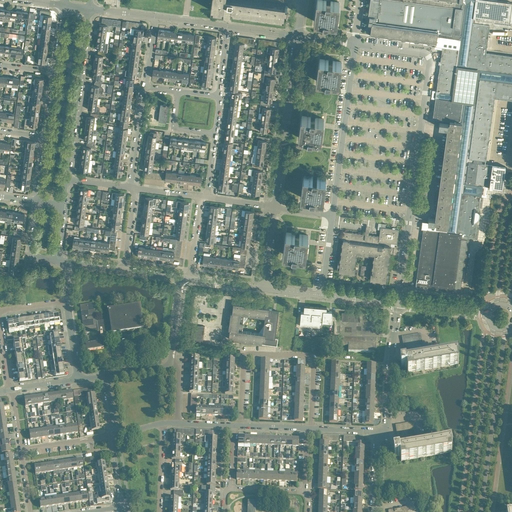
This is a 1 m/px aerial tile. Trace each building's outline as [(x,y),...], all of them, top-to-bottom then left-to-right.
[(212,0),(213,1),(212,1),(213,1),(212,9),(211,9),(211,10),(223,12),(224,5),(232,6),(231,11),(232,11),(240,12),(241,13),(241,12),(249,13),(249,14),(249,13),(257,14),(257,15),(258,15),(258,14),(266,15),(266,16),(267,16),(267,15),(275,16),(275,17),(283,18),(284,18),(286,5),(246,0),(212,0)] [(339,6),(339,2),(321,0),(317,0),(317,3),(318,3),(316,18),(315,18),(315,21),(337,24),(337,21),(336,20),(338,6),(339,6)] [(461,36),(465,4),(464,1),(462,1),(462,0),(370,0),(368,16),(370,16),(369,20),(368,23),(372,24),(370,35),(398,39),(402,36),(407,36),(437,40),(438,31),(452,33),(451,35),(453,37),(459,38),(461,36)] [(511,2),(491,0),(475,0),(474,10),(511,15),(511,2)] [(39,14),(39,20),(42,20),(51,21),(51,15),(50,15),(51,11),(40,10),(40,11),(39,11),(39,13),(39,14)] [(511,27),(511,15),(474,10),(473,22),(490,25),(511,27)] [(488,39),(490,25),(473,22),(471,36),(488,39)] [(486,50),(487,43),(470,41),(469,48),(486,50)] [(97,42),(96,48),(98,48),(98,52),(106,52),(107,53),(108,43),(97,42)] [(450,48),(443,47),(442,47),(440,49),(439,54),(458,56),(459,49),(458,47),(452,46),(450,48)] [(485,57),(486,53),(486,50),(469,48),(468,55),(485,57)] [(105,56),(106,52),(98,52),(98,55),(95,55),(94,61),(103,62),(104,56),(105,56)] [(497,71),(500,54),(486,53),(485,57),(484,70),(497,71)] [(458,63),(458,56),(439,54),(441,57),(441,61),(458,63)] [(505,72),(507,55),(500,54),(497,71),(505,72)] [(484,70),(485,57),(468,55),(467,67),(484,70)] [(34,56),(33,62),(37,62),(36,65),(44,66),(44,63),(45,63),(46,57),(37,56),(34,56)] [(341,65),(342,62),(320,59),(319,62),(321,63),(319,77),(317,77),(317,81),(339,84),(339,80),(338,80),(340,65),(341,65)] [(277,66),(268,65),(265,64),(264,73),(275,75),(275,72),(276,72),(277,66)] [(455,82),(456,73),(439,71),(438,80),(455,82)] [(100,79),(101,74),(93,73),(92,79),(95,79),(95,82),(102,83),(102,80),(100,79)] [(274,84),(275,78),(274,78),(275,75),(264,73),(263,82),(266,83),(274,84)] [(202,84),(201,89),(208,90),(209,85),(210,86),(211,79),(203,78),(202,84)] [(495,90),(497,81),(477,78),(476,88),(495,90)] [(454,93),(455,82),(438,80),(437,91),(454,93)] [(509,100),(511,83),(497,81),(495,90),(494,98),(509,100)] [(103,87),(101,86),(102,83),(95,82),(95,86),(91,85),(90,91),(99,92),(101,93),(103,92),(104,91),(104,89),(103,88),(103,87)] [(494,98),(495,90),(476,88),(475,95),(494,98)] [(272,102),(273,96),(264,95),(264,101),(261,100),(261,103),(270,105),(271,102),(272,102)] [(493,105),(494,100),(494,98),(475,95),(474,102),(493,105)] [(464,101),(436,98),(433,118),(440,119),(462,122),(464,101)] [(492,117),(493,105),(474,102),(472,114),(492,117)] [(97,108),(97,104),(89,103),(88,109),(91,109),(91,113),(99,114),(100,109),(97,108)] [(160,104),(159,113),(158,121),(166,122),(168,105),(166,105),(166,104),(163,103),(163,105),(160,104)] [(270,114),(271,108),(270,108),(270,105),(261,103),(259,113),(262,113),(270,114)] [(99,117),(99,114),(91,113),(90,116),(87,116),(86,122),(95,123),(95,117),(99,117)] [(491,126),(492,117),(472,114),(471,123),(491,126)] [(324,122),(324,119),(302,116),(302,119),(303,119),(301,134),(300,134),(299,137),(321,140),(322,137),(321,137),(323,122),(324,122)] [(37,126),(38,120),(29,119),(25,119),(24,128),(35,129),(36,126),(37,126)] [(460,132),(462,122),(440,119),(439,127),(449,128),(449,130),(460,132)] [(489,140),(491,126),(471,123),(469,138),(489,140)] [(459,141),(460,132),(449,130),(447,140),(459,141)] [(156,142),(157,136),(157,133),(150,132),(150,135),(148,135),(148,141),(156,142)] [(93,138),(93,135),(85,134),(84,140),(87,140),(87,144),(95,145),(96,139),(93,138)] [(266,146),(267,140),(266,140),(266,137),(257,136),(256,139),(259,139),(258,145),(266,146)] [(488,147),(489,140),(469,138),(468,145),(488,147)] [(458,151),(459,141),(447,140),(446,149),(458,151)] [(95,148),(95,145),(87,144),(86,147),(83,146),(82,152),(90,154),(91,148),(95,148)] [(486,161),(488,147),(468,145),(467,158),(469,158),(469,161),(471,162),(471,159),(485,160),(486,161)] [(457,160),(458,151),(446,149),(445,159),(457,160)] [(264,164),(265,159),(256,157),(255,163),(253,163),(252,166),(262,167),(262,164),(264,164)] [(455,170),(457,160),(445,159),(443,168),(455,170)] [(475,185),(478,163),(471,162),(469,161),(466,183),(475,185)] [(483,186),(486,164),(485,164),(478,163),(475,185),(482,186),(483,186)] [(490,187),(493,165),(486,164),(483,186),(490,187)] [(502,188),(505,172),(505,166),(493,165),(490,187),(502,188)] [(263,170),(261,170),(262,167),(252,166),(251,175),(262,176),(263,170)] [(454,179),(455,170),(443,168),(442,178),(454,179)] [(326,182),(326,178),(304,175),(304,179),(305,179),(303,194),(302,194),(301,197),(323,200),(324,197),(323,196),(325,181),(326,182)] [(453,189),(454,179),(442,178),(441,187),(453,189)] [(479,209),(479,208),(479,204),(481,204),(482,195),(481,195),(482,190),(482,186),(475,185),(466,183),(464,193),(462,193),(457,233),(462,234),(462,235),(476,237),(477,229),(476,228),(476,224),(477,224),(478,223),(479,222),(479,221),(480,220),(480,219),(480,218),(481,218),(481,215),(481,214),(481,213),(480,212),(480,211),(480,210),(479,209)] [(452,198),(453,189),(441,187),(440,197),(452,198)] [(450,208),(452,198),(440,197),(438,207),(450,208)] [(449,218),(450,208),(438,207),(437,216),(449,218)] [(23,222),(25,213),(19,213),(18,221),(17,221),(17,224),(23,224),(23,222)] [(448,228),(449,218),(437,216),(437,218),(434,218),(435,217),(432,215),(430,217),(429,217),(428,222),(431,223),(433,226),(448,228)] [(338,262),(337,268),(340,268),(339,271),(341,272),(344,273),(345,272),(349,273),(352,274),(352,273),(355,273),(356,267),(354,266),(354,265),(355,265),(356,265),(356,263),(355,263),(356,259),(357,259),(357,256),(356,256),(357,252),(362,253),(362,254),(368,255),(369,254),(374,254),(374,258),(373,258),(373,261),(373,266),(372,265),(372,269),(372,271),(373,271),(373,273),(371,272),(370,279),(373,280),(372,280),(376,281),(376,280),(380,281),(383,282),(383,281),(386,281),(387,278),(389,279),(390,273),(387,273),(387,271),(388,271),(389,268),(388,268),(389,263),(390,260),(389,260),(390,255),(390,254),(393,254),(396,254),(397,246),(394,246),(395,243),(397,244),(399,229),(394,229),(395,227),(392,227),(392,228),(385,227),(381,227),(380,230),(379,236),(369,235),(369,232),(365,232),(365,234),(351,232),(343,231),(342,239),(343,240),(343,242),(342,242),(342,245),(342,250),(341,250),(341,253),(341,257),(340,257),(340,260),(340,263),(338,262)] [(467,239),(461,239),(455,238),(456,235),(462,235),(462,234),(457,233),(423,229),(416,286),(460,292),(467,239)] [(308,238),(308,235),(287,232),(286,236),(287,236),(285,251),(284,251),(284,254),(305,257),(306,253),(305,253),(307,238),(308,238)] [(143,256),(144,248),(138,247),(138,249),(135,249),(134,254),(137,255),(143,256)] [(229,339),(262,343),(277,345),(278,338),(275,337),(279,312),(279,311),(272,310),(272,308),(269,308),(242,304),(234,303),(232,312),(231,312),(230,321),(230,322),(228,321),(228,324),(229,324),(229,325),(229,329),(230,329),(229,339)] [(89,305),(80,306),(81,311),(81,313),(81,315),(83,328),(84,334),(85,334),(87,334),(86,328),(93,327),(92,321),(95,321),(95,322),(97,322),(96,320),(97,318),(97,317),(97,316),(97,314),(96,313),(96,312),(95,310),(94,309),(94,304),(89,305)] [(93,327),(86,328),(87,334),(97,332),(97,334),(98,334),(99,342),(102,342),(102,337),(103,337),(103,335),(109,334),(112,334),(112,335),(144,330),(141,305),(112,309),(112,306),(106,307),(108,320),(97,322),(95,322),(95,321),(92,321),(93,327)] [(332,311),(329,311),(326,311),(326,308),(304,306),(304,312),(301,312),(300,326),(300,325),(308,326),(309,326),(309,325),(311,326),(311,327),(311,326),(319,327),(320,320),(322,321),(331,322),(332,311)] [(357,313),(348,313),(348,321),(357,321),(357,313)] [(55,314),(53,315),(54,324),(60,323),(59,321),(61,321),(60,314),(58,314),(58,315),(55,315),(55,314)] [(10,322),(4,323),(6,331),(14,330),(12,321),(10,321),(10,322)] [(193,324),(191,340),(190,343),(202,345),(205,326),(193,324)] [(376,350),(377,340),(360,339),(360,338),(358,338),(358,339),(342,338),(341,347),(348,347),(348,353),(373,354),(373,350),(376,350)] [(103,342),(102,342),(99,342),(86,344),(87,351),(104,349),(103,342)] [(452,352),(451,352),(452,356),(450,356),(450,355),(410,362),(409,359),(410,362),(406,362),(400,363),(402,369),(407,368),(408,374),(408,373),(416,372),(424,370),(424,371),(425,371),(425,370),(433,369),(441,367),(441,368),(442,368),(442,367),(450,366),(458,364),(458,365),(459,365),(457,355),(452,355),(452,352)] [(407,433),(406,430),(406,426),(405,423),(404,424),(405,430),(405,433),(406,436),(407,439),(404,440),(398,441),(399,447),(399,450),(407,449),(405,441),(417,439),(417,438),(410,439),(408,439),(407,436),(407,433)] [(418,447),(417,439),(405,441),(407,449),(418,447)] [(418,447),(407,449),(399,450),(394,451),(395,458),(400,457),(401,462),(402,462),(401,461),(409,460),(410,460),(418,459),(418,458),(426,457),(426,458),(427,457),(435,456),(443,454),(443,455),(443,454),(451,453),(452,453),(450,443),(445,444),(445,440),(444,440),(445,444),(443,444),(443,443),(418,447)] [(180,460),(181,454),(172,454),(172,459),(175,460),(175,463),(182,463),(182,460),(180,460)] [(182,473),(182,463),(175,463),(175,466),(171,466),(171,472),(180,473),(182,473)] [(179,491),(179,485),(171,484),(170,490),(174,491),(174,494),(183,494),(184,491),(179,491)] [(213,499),(214,493),(215,493),(215,490),(205,489),(205,493),(205,499),(213,499)] [(98,499),(96,499),(97,504),(109,502),(108,498),(110,497),(109,491),(100,493),(97,493),(98,499)] [(183,498),(183,494),(174,494),(174,497),(170,497),(170,503),(179,503),(179,498),(183,498)] [(255,511),(256,510),(256,501),(248,501),(247,511),(255,511)]
